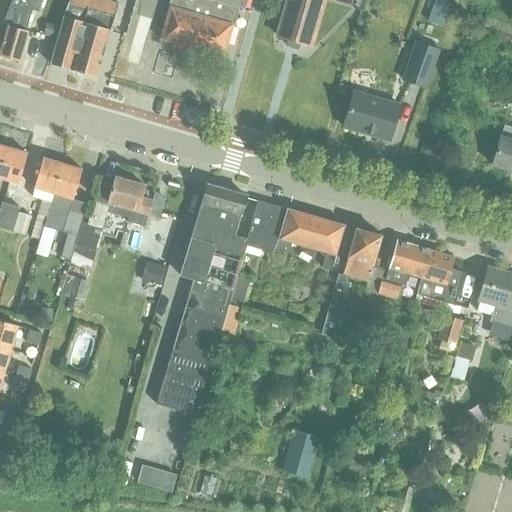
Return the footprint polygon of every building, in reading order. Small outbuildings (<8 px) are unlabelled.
[(38,12),(41,1),(40,0),(11,0),(3,26),(7,27),(0,52),(0,55),(19,61),(27,31),(25,31),(31,10),(38,12)] [(58,32),(49,64),(96,77),(109,31),(113,17),(117,4),(103,0),(68,0),(64,17),(63,17),(59,32),(58,32)] [(244,11),(246,0),(169,0),(167,8),(169,9),(160,39),(222,57),(231,27),(233,27),(239,9),(244,11)] [(286,45),(287,46),(298,49),(300,43),(310,46),(323,0),(330,0),(349,5),(350,0),(287,0),(277,36),(288,39),(286,45)] [(403,80),(425,88),(438,51),(416,42),(403,80)] [(399,106),(353,93),(343,127),(389,140),(399,106)] [(492,166),(511,172),(511,127),(504,125),(492,166)] [(0,145),(0,179),(18,185),(27,154),(8,148),(0,145)] [(38,215),(31,238),(40,240),(44,227),(47,217),(62,164),(42,158),(34,189),(35,189),(32,197),(42,200),(38,215)] [(47,217),(44,227),(67,234),(60,258),(71,261),(81,228),(69,224),(68,224),(71,216),(67,215),(72,200),(81,169),(62,164),(47,217)] [(71,261),(70,264),(90,270),(101,230),(106,213),(129,219),(128,223),(144,228),(148,216),(159,219),(166,197),(155,193),(152,202),(141,199),(145,186),(115,178),(113,184),(100,180),(87,224),(82,223),(81,228),(71,261)] [(245,246),(247,240),(234,236),(245,197),(207,186),(181,276),(194,280),(156,404),(195,416),(228,304),(237,274),(245,246)] [(71,216),(68,224),(69,224),(81,228),(82,223),(88,205),(75,201),(71,216)] [(258,201),(247,240),(245,246),(274,254),(282,256),(287,241),(327,253),(322,268),(332,271),(345,226),(287,209),(287,210),(258,201)] [(19,208),(2,202),(0,208),(0,229),(12,233),(19,208)] [(14,232),(25,235),(30,217),(19,213),(14,232)] [(337,333),(339,323),(350,285),(346,283),(349,275),(368,281),(381,237),(356,230),(342,277),(338,275),(321,334),(331,336),(337,333)] [(408,275),(420,278),(428,250),(396,241),(385,280),(381,279),(376,294),(396,300),(400,286),(405,287),(408,275)] [(428,250),(420,278),(421,278),(416,294),(454,305),(464,273),(450,269),(454,258),(428,250)] [(166,267),(150,262),(144,283),(160,287),(166,267)] [(490,316),(488,324),(511,330),(511,275),(487,268),(478,301),(479,302),(476,312),(490,316)] [(228,304),(217,341),(231,345),(242,308),(250,278),(237,274),(228,304)] [(85,302),(90,283),(69,276),(62,298),(68,299),(66,307),(74,310),(72,313),(77,314),(78,311),(79,311),(82,301),(85,302)] [(452,345),(455,346),(463,320),(444,315),(437,341),(440,342),(452,345)] [(0,321),(0,346),(11,349),(18,327),(0,321)] [(30,330),(26,343),(39,346),(42,334),(30,330)] [(452,345),(440,342),(438,350),(450,353),(452,345)] [(0,346),(0,371),(4,373),(11,349),(0,346)] [(469,378),(474,356),(453,352),(448,373),(469,378)] [(29,382),(32,370),(20,366),(16,379),(29,382)] [(16,379),(13,391),(25,394),(29,382),(16,379)] [(15,430),(19,417),(0,411),(0,424),(3,426),(15,430)] [(15,430),(3,426),(0,436),(0,438),(12,442),(15,430)] [(294,430),(287,455),(283,471),(309,478),(320,437),(294,430)] [(177,488),(180,467),(145,463),(142,483),(177,488)] [(207,475),(202,489),(218,495),(224,481),(207,475)]
